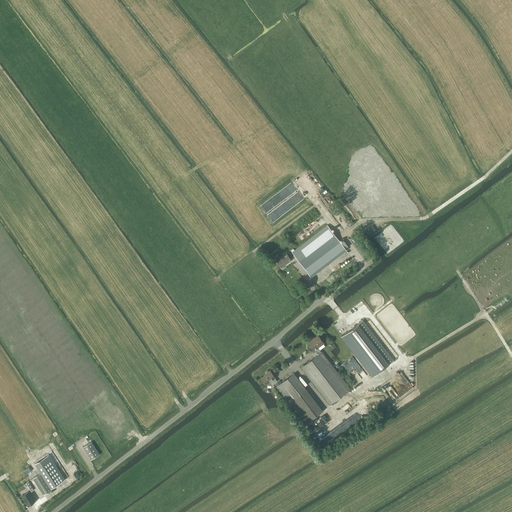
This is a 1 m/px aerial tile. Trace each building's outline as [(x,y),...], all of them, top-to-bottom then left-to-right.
[(311,277),(346,250),(327,225),(292,252),(292,253),(288,256),(286,253),(276,261),(280,266),(281,267),(285,264),(291,260),(291,259),(295,256),(311,277)] [(348,331),(342,336),(372,376),(393,360),(362,321),(354,327),(354,326),(348,331)] [(321,352),(318,348),(324,343),(318,335),(308,343),(314,350),(318,355),(301,367),(330,404),(350,389),(321,352)] [(271,386),(277,381),(275,378),(270,371),(270,372),(262,378),(266,385),(267,384),(267,385),(271,386)] [(305,424),(322,410),(294,373),(276,387),(280,391),(305,424)] [(91,460),(99,455),(91,442),(83,448),(91,460)] [(48,455),(35,463),(41,473),(51,488),(64,479),(48,455)] [(36,476),(33,478),(40,490),(43,488),(46,492),(43,494),(44,495),(47,493),(52,490),(51,488),(41,473),(36,476)] [(29,481),(26,483),(31,492),(34,490),(29,481)] [(21,495),(27,505),(34,500),(28,491),(21,495)]
